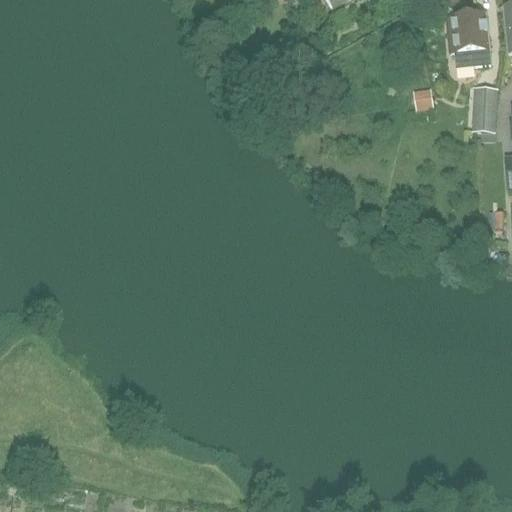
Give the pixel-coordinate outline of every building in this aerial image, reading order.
[(325,0),(332,12),(353,0),(325,0)] [(456,72),(479,69),(490,68),(488,53),(490,53),(486,17),(447,22),(450,57),(454,57),(456,72)] [(494,143),(498,92),(475,90),(472,135),(475,135),(475,142),(494,143)] [(416,114),(434,112),(431,92),(413,94),(416,114)] [(494,214),(494,233),(503,233),(503,214),(494,214)]
